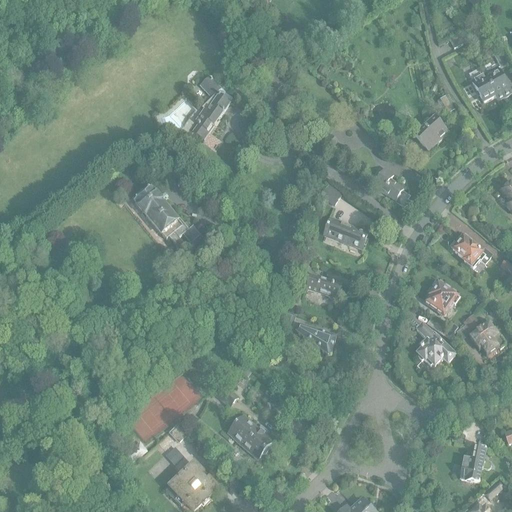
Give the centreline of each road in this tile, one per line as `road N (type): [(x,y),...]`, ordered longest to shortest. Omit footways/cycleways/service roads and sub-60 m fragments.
road 1 (residential): [(376,383),(387,304),(415,237),(442,200),(511,144)]
road 2 (track): [(80,420),(99,391),(132,376),(145,315),(248,254)]
road 3 (track): [(142,0),(0,87)]
road 4 (track): [(99,391),(0,288)]
